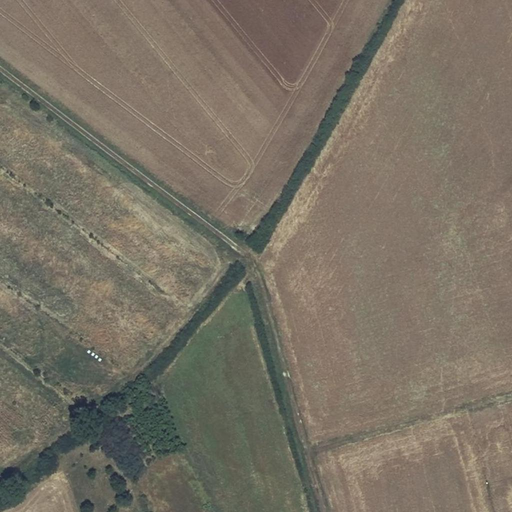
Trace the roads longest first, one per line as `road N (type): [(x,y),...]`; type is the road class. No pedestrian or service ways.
road 1 (track): [(0,67),(258,270),(325,511)]
road 2 (track): [(309,452),(511,393)]
